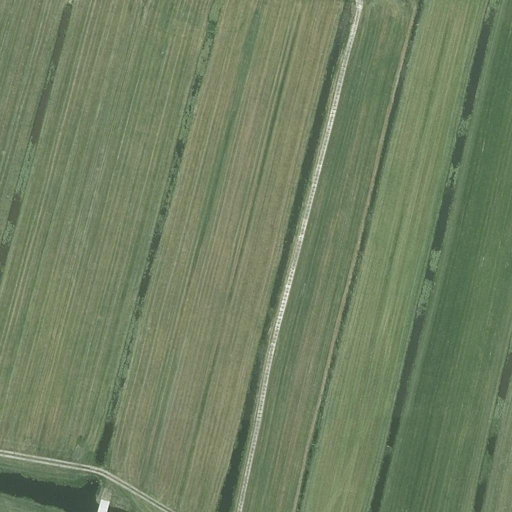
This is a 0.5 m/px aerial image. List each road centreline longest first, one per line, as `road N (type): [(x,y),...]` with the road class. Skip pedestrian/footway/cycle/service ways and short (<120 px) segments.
road 1 (track): [(363,0),(238,511)]
road 2 (track): [(168,511),(102,473),(0,453)]
